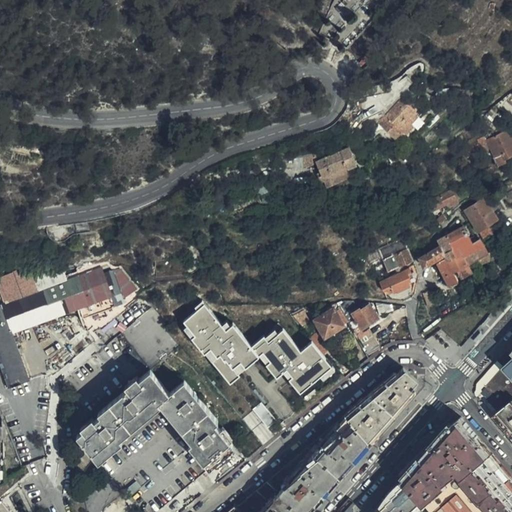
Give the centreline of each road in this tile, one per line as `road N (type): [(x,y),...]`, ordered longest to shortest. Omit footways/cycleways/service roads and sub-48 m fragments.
road 1 (unclassified): [(0,223),(151,193),(206,159),(316,120),(333,111),(339,96),(337,80),(312,69),(240,105),(76,120),(0,104)]
road 2 (residential): [(203,511),(387,358),(418,353)]
road 3 (tertiary): [(452,385),(341,511)]
